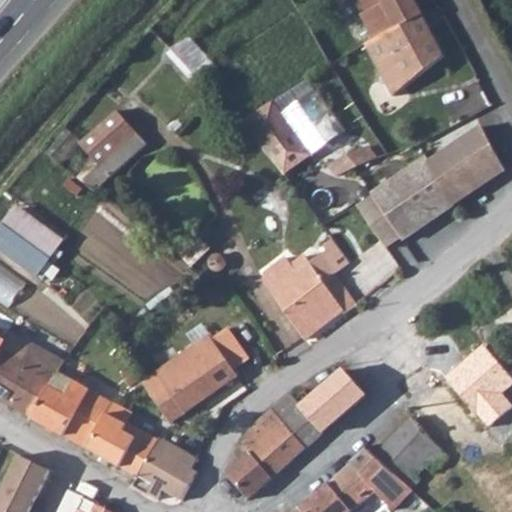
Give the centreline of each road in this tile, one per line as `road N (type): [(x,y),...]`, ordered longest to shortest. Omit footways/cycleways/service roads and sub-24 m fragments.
road 1 (residential): [(372,314),(240,411),(210,466),(206,511)]
road 2 (residential): [(372,314),(388,353),(388,395),(370,421),(252,511)]
road 3 (residential): [(511,211),(372,314)]
road 4 (residential): [(0,423),(144,511)]
road 5 (unclassified): [(511,110),(454,0)]
